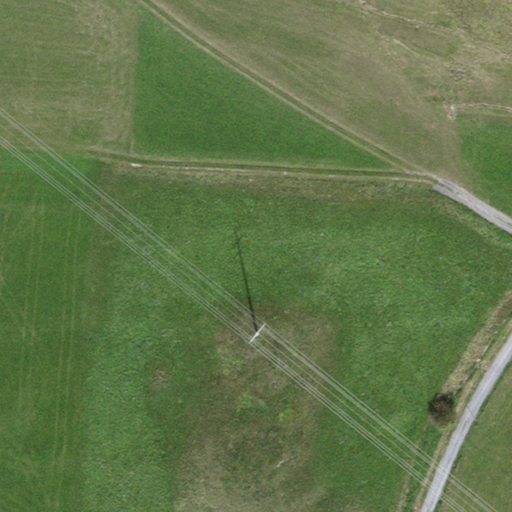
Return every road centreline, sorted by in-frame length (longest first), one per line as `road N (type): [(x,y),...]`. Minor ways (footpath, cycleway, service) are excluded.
road 1 (track): [(511,229),(299,110),(150,0)]
road 2 (track): [(432,178),(178,168)]
road 3 (track): [(511,347),(470,411),(426,511)]
